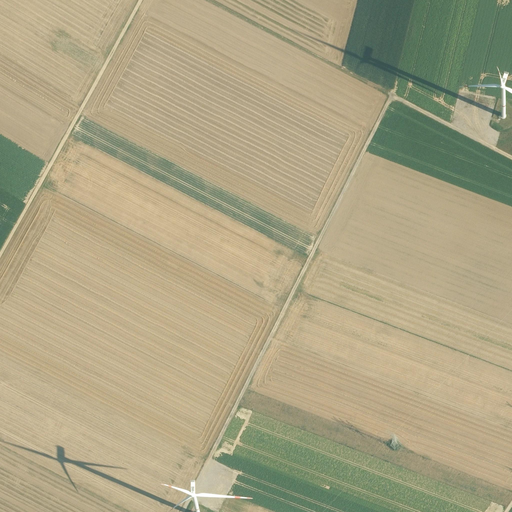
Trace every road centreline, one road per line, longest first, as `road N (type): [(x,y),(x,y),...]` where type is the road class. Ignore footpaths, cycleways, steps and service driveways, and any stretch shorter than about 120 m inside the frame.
road 1 (track): [(188,511),(396,99)]
road 2 (track): [(208,0),(511,158)]
road 3 (track): [(0,256),(140,0)]
road 4 (track): [(0,448),(122,511)]
